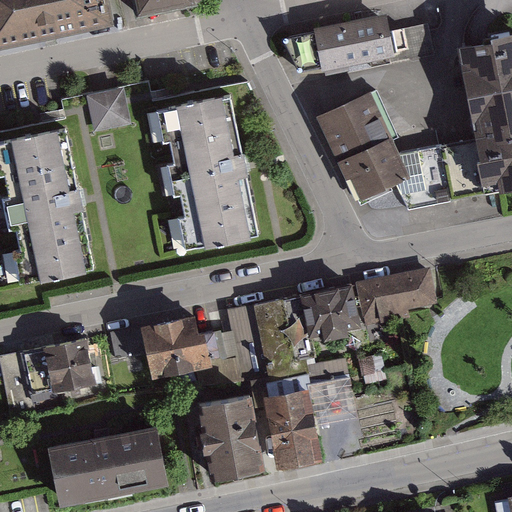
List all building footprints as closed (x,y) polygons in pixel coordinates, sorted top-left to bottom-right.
[(104,0),(0,0),(0,54),(111,29),(104,0)] [(120,0),(126,27),(204,9),(200,0),(120,0)] [(387,18),(284,40),(300,78),(395,62),(390,35),(387,18)] [(429,27),(390,35),(395,62),(434,55),(429,27)] [(478,139),(441,146),(454,205),(511,194),(511,39),(477,47),(462,51),(478,139)] [(91,91),(99,130),(135,122),(126,83),(91,91)] [(397,140),(375,89),(315,122),(362,205),(389,190),(403,182),(393,156),(387,143),(397,140)] [(226,96),(151,111),(179,247),(255,232),(226,96)] [(66,123),(0,138),(0,194),(21,283),(99,265),(66,123)] [(441,146),(393,156),(403,182),(389,190),(405,211),(454,205),(441,146)] [(429,271),(381,280),(388,316),(436,306),(429,271)] [(370,277),(317,288),(330,349),(383,338),(370,277)] [(317,288),(242,304),(259,383),(313,372),(309,353),(330,349),(317,288)] [(194,315),(141,329),(154,378),(193,368),(200,395),(246,383),(234,336),(202,344),(194,315)] [(116,331),(17,351),(31,423),(75,414),(71,397),(127,386),(116,331)] [(369,350),(319,361),(327,399),(377,389),(369,350)] [(0,373),(0,418),(11,416),(0,373)] [(313,382),(263,393),(279,466),(329,456),(313,382)] [(251,397),(191,410),(207,483),(267,470),(251,397)] [(162,415),(57,439),(71,504),(177,480),(162,415)] [(511,511),(511,492),(487,498),(490,511),(511,511)]
